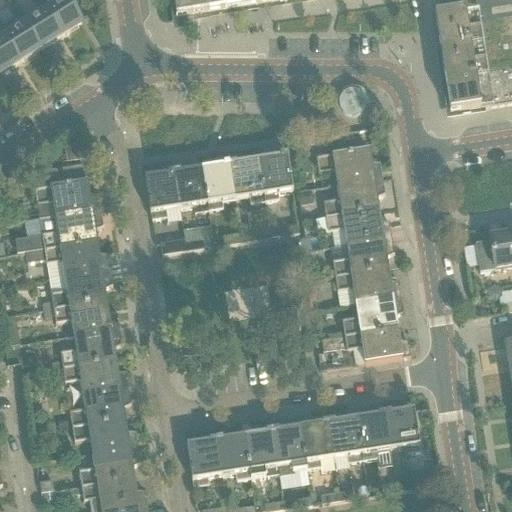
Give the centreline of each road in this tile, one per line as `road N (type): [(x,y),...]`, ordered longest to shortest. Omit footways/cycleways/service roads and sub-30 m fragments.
road 1 (tertiary): [(415,155),(398,86),(372,71),(136,61)]
road 2 (unclassified): [(164,401),(128,184),(88,105)]
road 3 (unclassified): [(164,401),(441,370)]
road 4 (tertiary): [(441,370),(415,155)]
road 5 (tertiary): [(465,511),(441,370)]
road 6 (unclassified): [(9,383),(26,511)]
